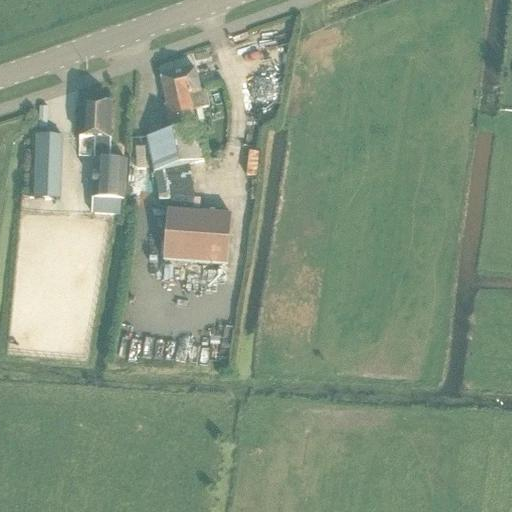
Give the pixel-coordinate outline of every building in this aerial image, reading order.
[(167,105),(164,106),(170,133),(146,138),(155,173),(164,171),(166,176),(166,192),(169,192),(168,198),(170,199),(169,212),(194,213),(195,199),(194,198),(193,185),(189,165),(207,161),(195,111),(209,108),(205,92),(200,93),(195,71),(161,79),(167,105)] [(93,159),(91,200),(125,202),(127,161),(109,160),(111,104),(81,108),(79,138),(95,138),(94,159),(93,159)] [(37,138),(36,199),(61,199),(62,138),(37,138)] [(265,166),(266,146),(255,146),(254,166),(265,166)] [(231,216),(194,213),(169,212),(167,211),(163,261),(227,266),(231,216)] [(172,336),(173,354),(182,354),(182,336),(172,336)]
